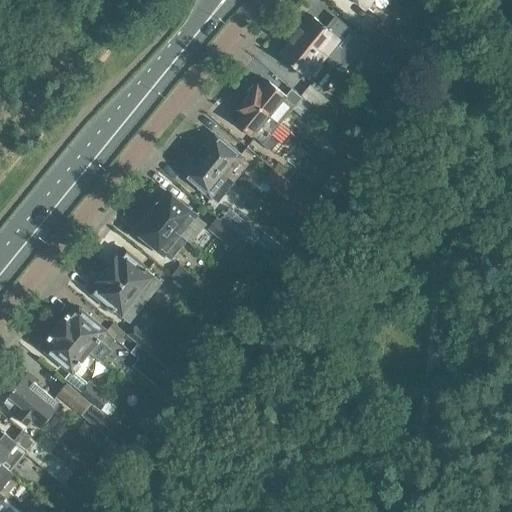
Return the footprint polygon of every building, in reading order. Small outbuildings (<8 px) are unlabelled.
[(373,0),(355,0),(366,9),(373,0)] [(391,0),(389,2),(400,11),(406,3),(402,0),(391,0)] [(406,3),(400,11),(410,20),(417,12),(406,3)] [(356,53),(352,50),(311,16),(309,19),(306,19),(302,24),(303,27),(296,35),(331,63),(336,68),(341,61),(346,65),(356,53)] [(377,28),(370,36),(387,50),(394,42),(377,28)] [(331,63),(296,35),(289,44),(285,44),(281,49),(282,53),(280,55),(308,79),(314,83),(331,63)] [(258,84),(247,96),(280,124),(294,107),(285,99),(286,97),(269,82),(263,88),(258,84)] [(419,93),(418,92),(407,82),(386,106),(398,117),(419,93)] [(301,98),(328,120),(334,125),(339,110),(310,88),(301,98)] [(263,144),(280,124),(247,96),(230,117),(263,144)] [(363,126),(353,139),(368,151),(378,139),(363,126)] [(337,145),(359,163),(368,152),(346,134),(337,145)] [(234,183),(239,178),(249,165),(242,159),(243,159),(215,136),(213,138),(209,139),(205,144),(206,146),(199,155),(234,183)] [(219,202),(234,183),(199,155),(192,164),(189,164),(185,169),(185,172),(183,175),(211,198),(212,197),(219,202)] [(294,186),(295,185),(274,169),(266,180),(286,196),(294,186)] [(323,208),(332,197),(301,172),(293,183),(323,208)] [(245,199),(252,191),(243,184),(236,192),(245,199)] [(286,196),(284,198),(293,205),(303,193),(294,186),(286,196)] [(264,201),(252,191),(245,199),(257,210),(264,201)] [(159,203),(151,212),(186,241),(187,240),(191,243),(206,225),(196,216),(197,216),(168,192),(165,196),(162,196),(158,200),(159,203)] [(311,222),(322,208),(303,193),(293,205),(292,207),(311,222)] [(275,265),(287,251),(265,232),(262,236),(230,209),(221,219),(275,265)] [(137,230),(137,231),(136,231),(165,255),(171,259),(186,241),(151,212),(144,221),(141,221),(137,227),(137,230)] [(241,237),(217,218),(209,229),(232,247),(241,237)] [(109,269),(106,269),(146,302),(161,283),(147,272),(148,271),(124,251),(115,261),(112,261),(108,266),(109,269)] [(179,267),(172,276),(189,291),(197,281),(179,267)] [(146,302),(106,269),(106,273),(102,273),(98,278),(99,282),(91,292),(115,312),(116,311),(130,322),(146,302)] [(58,327),(90,352),(104,364),(113,353),(107,348),(114,339),(77,308),(70,317),(68,315),(58,327)] [(201,325),(190,339),(205,351),(216,337),(201,325)] [(90,352),(58,327),(48,339),(50,341),(44,349),(73,373),(90,352)] [(144,349),(151,340),(135,327),(127,336),(139,345),(144,349)] [(169,396),(182,380),(144,349),(139,345),(132,353),(140,360),(134,367),(169,396)] [(7,400),(4,403),(11,413),(28,427),(33,422),(42,429),(61,406),(33,384),(36,381),(27,373),(6,400),(7,400)] [(111,399),(89,381),(80,392),(102,410),(111,399)] [(67,385),(58,395),(106,436),(101,441),(112,450),(125,434),(67,385)] [(156,412),(144,402),(135,414),(147,424),(156,412)] [(17,444),(14,442),(1,431),(0,432),(0,463),(10,472),(12,474),(38,443),(26,433),(17,444)] [(62,484),(72,471),(50,453),(40,465),(62,484)] [(0,485),(10,472),(0,463),(0,485)]
